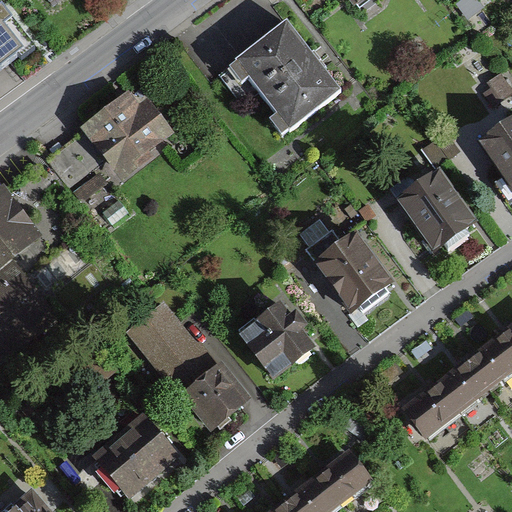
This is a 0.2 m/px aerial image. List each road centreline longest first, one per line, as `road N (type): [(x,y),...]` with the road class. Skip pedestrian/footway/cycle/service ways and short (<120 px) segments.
road 1 (residential): [(511,252),(339,376),(175,511)]
road 2 (residential): [(0,127),(181,0)]
